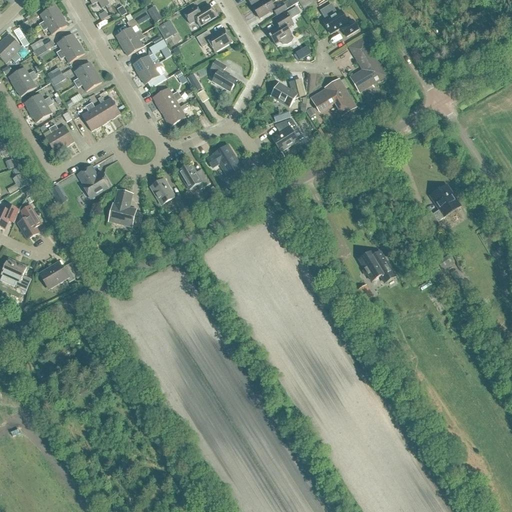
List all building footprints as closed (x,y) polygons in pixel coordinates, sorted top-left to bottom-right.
[(105,7),(100,0),(88,0),(92,6),(98,2),(102,9),(105,7)] [(266,0),(253,8),(260,20),(273,11),(276,17),(293,7),(289,1),(277,8),(274,3),(275,3),(276,1),(275,0),(266,0)] [(200,28),(216,18),(209,6),(197,13),(194,8),(183,14),(190,25),(196,21),(200,28)] [(41,29),(62,17),(56,7),(40,16),(44,23),(39,26),(41,29)] [(322,14),(326,21),(323,23),(328,31),(328,30),(331,35),(341,29),(346,38),(358,31),(353,21),(348,24),(341,12),(336,14),(332,7),(330,7),(323,11),(322,14)] [(148,14),(154,23),(162,18),(156,8),(150,12),(148,14)] [(287,14),(275,21),(279,27),(268,34),(270,37),(269,38),(270,40),(271,39),(275,46),(281,42),(283,46),(287,45),(291,43),(293,39),(291,36),(287,29),(293,25),(290,20),(301,14),(297,8),(287,14)] [(139,26),(149,20),(145,15),(135,21),(139,26)] [(62,17),(41,29),(44,33),(48,30),(52,36),(68,27),(62,17)] [(24,24),(19,27),(25,38),(30,34),(24,24)] [(168,41),(176,36),(169,26),(167,27),(167,26),(161,30),(162,32),(159,34),(163,41),(167,39),(168,41)] [(122,48),(142,36),(140,32),(135,35),(131,28),(116,38),(122,48)] [(14,33),(24,49),(29,45),(19,29),(14,33)] [(215,53),(231,43),(224,30),(212,37),(209,32),(197,39),(202,49),(210,44),(215,53)] [(59,58),(79,45),(73,35),(57,45),(61,51),(56,54),(59,58)] [(1,44),(18,62),(21,59),(17,55),(22,49),(10,36),(1,44)] [(142,36),(122,48),(128,58),(143,48),(139,42),(144,39),(142,36)] [(34,53),(44,46),(41,41),(31,48),(34,53)] [(385,77),(364,42),(351,49),(365,72),(352,80),(359,92),(385,77)] [(18,62),(1,44),(0,45),(0,59),(6,65),(11,60),(15,64),(18,62)] [(79,45),(59,58),(61,61),(66,58),(69,65),(85,55),(79,45)] [(44,46),(34,53),(37,58),(48,52),(44,46)] [(161,52),(166,60),(172,56),(167,49),(161,52)] [(301,50),(296,54),(300,61),(306,58),(301,50)] [(139,76),(159,64),(157,61),(152,64),(149,57),(133,66),(139,76)] [(230,94),(237,81),(223,73),(226,68),(216,62),(211,71),(217,75),(212,83),(230,94)] [(76,86),(96,74),(90,64),(75,73),(78,80),(74,83),(76,86)] [(159,64),(139,76),(145,86),(152,82),(161,77),(157,70),(161,68),(159,64)] [(15,88),(36,76),(34,72),(29,76),(25,69),(9,79),(15,88)] [(51,81),(62,75),(58,69),(48,75),(51,81)] [(96,74),(76,86),(78,90),(83,87),(87,93),(102,84),(96,74)] [(62,75),(51,81),(55,87),(65,81),(62,75)] [(161,77),(152,82),(155,86),(166,80),(163,75),(161,77)] [(202,90),(194,75),(187,79),(195,94),(202,90)] [(36,76),(15,88),(21,98),(37,89),(33,82),(38,79),(36,76)] [(295,100),(300,98),(296,82),(289,84),(291,93),(278,85),(271,97),(290,109),(295,100)] [(341,114),(353,106),(339,82),(326,89),(327,91),(312,100),(319,113),(335,103),(341,114)] [(211,101),(219,96),(213,87),(206,91),(211,101)] [(159,109),(180,97),(178,93),(173,96),(169,90),(153,99),(159,109)] [(31,114),(51,102),(49,98),(44,102),(40,95),(25,105),(31,114)] [(159,109),(165,119),(180,109),(177,103),(182,100),(180,97),(159,109)] [(101,105),(111,121),(121,115),(111,99),(105,103),(102,98),(98,100),(101,106),(101,105)] [(51,102),(31,114),(36,124),(52,115),(48,108),(53,105),(51,102)] [(101,127),(111,121),(101,105),(101,106),(95,109),(92,104),(89,106),(101,127)] [(91,133),(101,127),(89,106),(85,108),(89,113),(82,117),(91,133)] [(180,109),(165,119),(171,129),(186,119),(182,112),(187,109),(185,106),(180,109)] [(73,108),(67,112),(73,122),(80,118),(73,108)] [(274,127),(279,126),(284,133),(273,140),(284,158),(285,158),(282,153),(298,142),(293,134),(298,131),(292,120),(279,125),(274,127)] [(52,128),(65,149),(75,143),(65,127),(59,131),(56,126),(52,128)] [(45,139),(55,155),(65,149),(52,128),(49,130),(52,135),(45,139)] [(244,179),(240,172),(243,170),(228,147),(214,156),(215,157),(208,161),(213,169),(220,165),(228,179),(224,181),(229,188),(244,179)] [(200,191),(210,185),(202,171),(196,174),(191,166),(189,168),(188,167),(183,170),(182,172),(179,174),(189,190),(196,185),(200,191)] [(90,200),(111,187),(103,174),(94,179),(89,170),(78,176),(84,186),(82,187),(90,200)] [(27,186),(21,175),(13,180),(19,190),(19,191),(27,186)] [(162,206),(175,198),(164,181),(151,189),(162,206)] [(439,226),(438,224),(461,209),(446,186),(430,197),(440,212),(433,216),(431,214),(421,220),(430,233),(439,226)] [(213,201),(220,197),(215,187),(208,191),(213,201)] [(33,195),(29,188),(24,191),(28,198),(33,195)] [(132,227),(136,212),(128,210),(131,196),(119,193),(112,222),(132,227)] [(182,211),(188,206),(182,196),(175,200),(182,211)] [(14,224),(20,212),(10,207),(7,212),(0,209),(0,228),(5,230),(8,222),(14,224)] [(28,241),(39,234),(32,222),(37,219),(30,208),(22,213),(26,220),(18,225),(28,241)] [(433,248),(429,251),(436,262),(447,256),(437,240),(430,244),(433,248)] [(381,278),(385,285),(396,278),(380,252),(375,255),(373,252),(359,261),(372,283),(381,278)] [(449,256),(437,264),(441,269),(453,262),(449,256)] [(27,291),(31,280),(23,277),(27,268),(9,260),(2,276),(16,282),(15,286),(27,291)] [(59,265),(41,275),(50,290),(67,280),(69,284),(75,280),(67,267),(62,270),(59,265)] [(101,449),(107,448),(102,431),(96,433),(101,449)] [(129,484),(137,505),(149,501),(141,480),(129,484)] [(174,511),(177,490),(165,489),(164,500),(153,499),(151,511),(174,511)]
